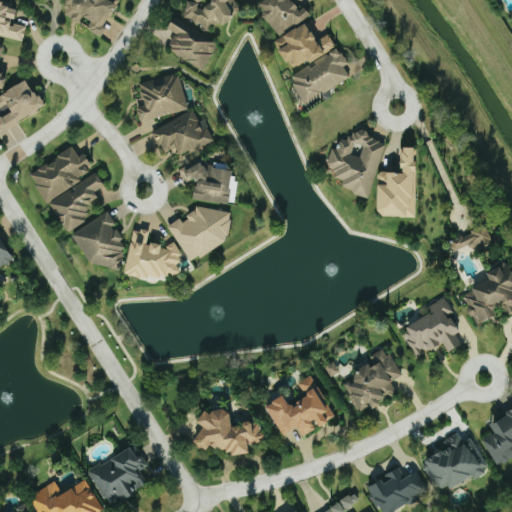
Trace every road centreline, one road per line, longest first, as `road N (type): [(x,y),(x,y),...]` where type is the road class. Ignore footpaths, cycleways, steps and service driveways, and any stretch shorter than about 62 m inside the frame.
road 1 (residential): [(200,504),(0,192)]
road 2 (residential): [(187,511),(222,491),(343,456),(471,387)]
road 3 (residential): [(148,0),(78,104),(0,163)]
